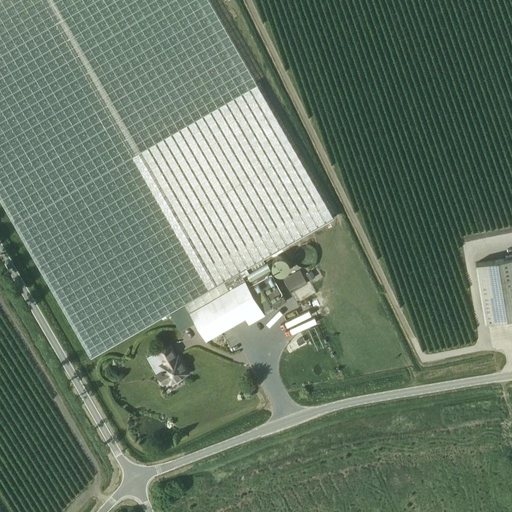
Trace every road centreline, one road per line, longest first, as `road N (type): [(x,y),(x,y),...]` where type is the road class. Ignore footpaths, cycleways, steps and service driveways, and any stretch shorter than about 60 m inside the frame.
road 1 (unclassified): [(511,376),(336,406),(134,480)]
road 2 (unclassified): [(134,480),(0,247)]
